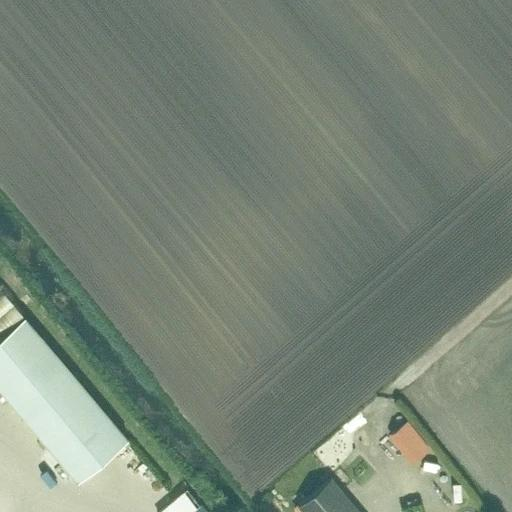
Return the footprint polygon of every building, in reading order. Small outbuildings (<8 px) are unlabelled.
[(128,436),(64,359),(15,401),(79,477),(128,436)] [(413,461),(432,449),(412,415),(393,426),(413,461)] [(130,441),(118,450),(131,466),(142,457),(130,441)] [(306,511),(362,511),(330,474),(297,502),(306,511)] [(473,511),(482,507),(470,489),(461,494),(473,511)] [(209,511),(200,501),(186,511),(209,511)]
